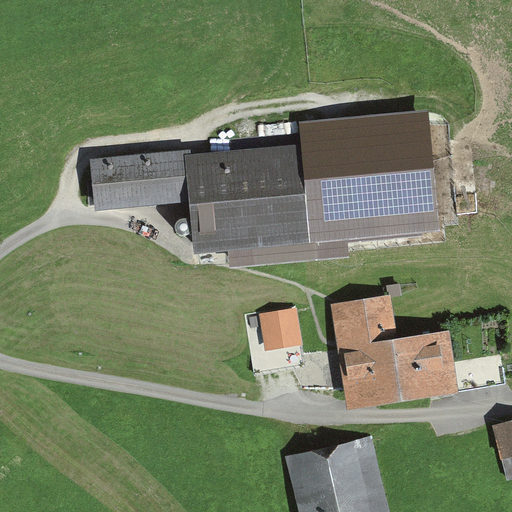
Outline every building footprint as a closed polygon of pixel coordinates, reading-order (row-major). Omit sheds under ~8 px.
[(440,235),(429,113),(299,125),(301,148),(190,158),(189,153),(91,162),(96,214),(188,205),(193,258),(227,255),(228,272),(351,261),(349,243),(440,235)] [(347,414),(407,404),(397,341),(391,296),(331,305),(347,414)] [(297,309),(259,315),(266,353),(303,346),(297,309)] [(397,341),(407,404),(459,396),(449,333),(397,341)] [(502,463),(507,482),(511,480),(511,423),(492,428),(500,463),(502,463)] [(388,511),(370,439),(286,460),(298,511),(388,511)]
